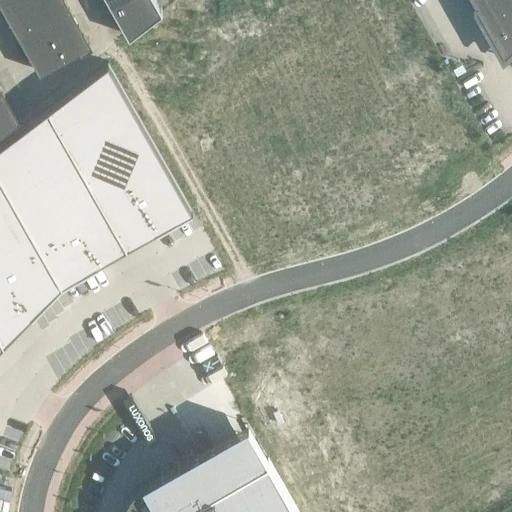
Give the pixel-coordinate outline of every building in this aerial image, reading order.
[(63,0),(0,0),(0,1),(39,71),(79,48),(81,51),(83,50),(81,47),(88,43),(63,0)] [(108,0),(129,35),(162,10),(156,0),(108,0)] [(511,0),(473,0),(477,6),(473,9),(490,37),(493,35),(504,54),(511,45),(511,0)] [(193,209),(108,61),(107,61),(48,106),(121,236),(152,218),(157,227),(156,228),(156,230),(163,226),(163,225),(186,212),(186,213),(193,209)] [(0,132),(20,118),(19,116),(16,118),(0,89),(0,132)] [(121,236),(48,106),(0,142),(0,173),(62,283),(91,266),(91,267),(98,263),(97,261),(96,262),(91,253),(121,236)] [(62,283),(0,173),(0,318),(27,303),(32,312),(31,313),(32,314),(38,308),(37,308),(62,283)] [(421,352),(385,373),(464,511),(495,511),(507,506),(451,406),(452,406),(421,352)] [(511,371),(486,387),(511,432),(511,371)] [(452,406),(451,406),(507,506),(511,502),(511,432),(486,387),(452,406)] [(123,511),(390,511),(337,418),(268,458),(248,422),(145,480),(143,481),(141,482),(138,485),(135,487),(133,489),(131,492),(129,495),(127,498),(126,500),(125,504),(124,506),(124,509),(123,511)]
